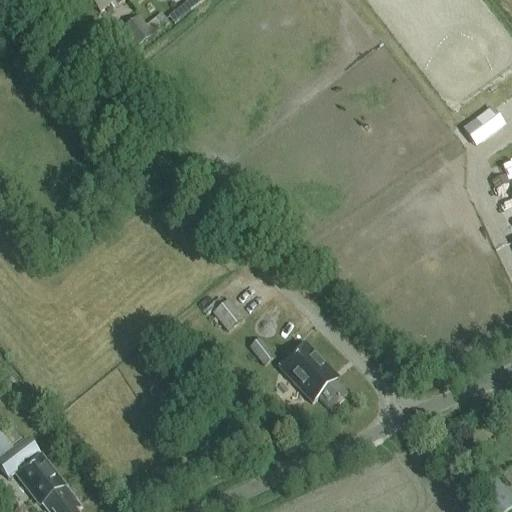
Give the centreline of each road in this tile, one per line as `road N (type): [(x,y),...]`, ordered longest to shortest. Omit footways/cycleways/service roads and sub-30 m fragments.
road 1 (unclassified): [(409,421),(100,79),(46,0)]
road 2 (unclassified): [(211,511),(409,421)]
